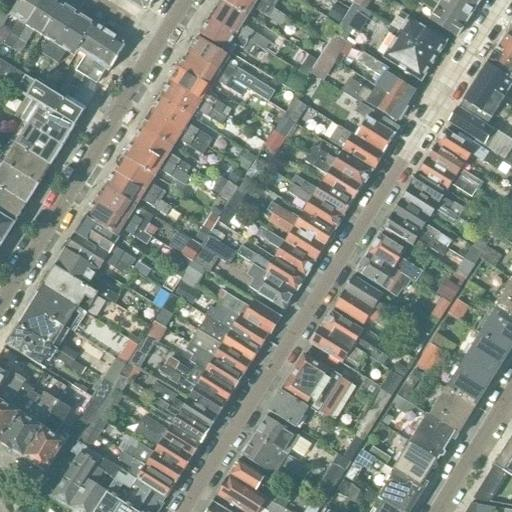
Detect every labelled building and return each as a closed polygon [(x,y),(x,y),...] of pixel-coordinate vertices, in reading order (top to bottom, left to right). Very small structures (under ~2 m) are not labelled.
[(18,22),(3,45),(13,51),(43,0),(18,0),(20,1),(12,15),(10,17),(18,22)] [(18,0),(10,0),(4,10),(12,15),(20,1),(18,0)] [(62,5),(55,0),(43,0),(13,51),(20,55),(27,45),(35,33),(42,37),(62,5)] [(151,8),(155,0),(132,0),(132,1),(144,9),(151,8)] [(221,0),(210,17),(264,52),(270,43),(243,26),(248,18),(221,0)] [(256,0),(220,0),(221,0),(248,18),(253,9),(282,27),(287,19),(256,0)] [(256,0),(287,19),(293,10),(278,2),(276,0),(256,0)] [(372,0),(356,0),(354,3),(366,10),(372,0)] [(457,37),(466,22),(431,0),(409,0),(422,7),(423,5),(434,11),(429,20),(457,37)] [(431,0),(466,22),(476,6),(466,0),(431,0)] [(324,18),(327,20),(326,20),(338,28),(350,10),(334,1),(324,18)] [(368,20),(363,16),(366,10),(354,3),(350,10),(338,28),(335,33),(346,41),(352,31),(359,36),(368,20)] [(79,15),(62,5),(42,37),(51,42),(43,55),(51,60),(79,15)] [(0,28),(2,30),(10,17),(12,15),(4,10),(0,17),(0,28)] [(391,26),(438,56),(447,41),(409,17),(400,12),(391,26)] [(95,25),(79,15),(51,60),(59,65),(67,52),(75,57),(78,53),(95,25)] [(210,17),(201,32),(200,34),(227,52),(232,43),(255,57),(260,49),(264,52),(210,17)] [(316,37),(328,44),(335,33),(338,28),(326,20),(316,37)] [(111,35),(95,25),(78,53),(86,58),(77,72),(69,86),(76,90),(84,77),(85,77),(111,35)] [(438,56),(391,26),(386,33),(395,38),(382,58),(421,83),(438,56)] [(328,44),(324,50),(324,51),(322,53),(336,62),(347,44),(345,43),(346,41),(335,33),(328,44)] [(123,43),(111,35),(85,77),(92,82),(102,68),(110,73),(125,49),(123,43)] [(511,40),(505,36),(498,47),(511,56),(511,62),(510,66),(511,67),(511,40)] [(191,48),(188,53),(235,83),(236,82),(268,102),(274,92),(238,69),(236,72),(225,66),(230,58),(197,38),(191,48)] [(324,50),(317,46),(310,57),(317,61),(322,53),(324,51),(324,50)] [(511,56),(498,47),(486,65),(511,81),(511,67),(510,66),(511,62),(511,56)] [(188,53),(178,68),(211,88),(216,81),(230,91),(235,83),(188,53)] [(309,74),(323,82),(336,62),(322,53),(317,61),(309,74)] [(376,88),(407,106),(416,92),(403,84),(406,80),(363,53),(356,63),(382,79),(376,88)] [(310,58),(308,56),(298,72),(307,77),(309,74),(317,61),(310,57),(310,58)] [(85,113),(0,60),(0,82),(26,98),(40,107),(75,128),(85,113)] [(511,81),(486,65),(458,110),(485,127),(511,84),(511,81)] [(178,68),(169,83),(226,119),(231,111),(206,96),(211,88),(178,68)] [(309,78),(307,77),(298,72),(293,69),(283,85),(299,94),(309,78)] [(376,88),(373,94),(350,79),(341,92),(359,104),(371,111),(372,111),(386,120),(388,116),(397,122),(407,106),(376,88)] [(169,83),(160,98),(192,118),(197,111),(211,121),(221,127),(226,119),(169,83)] [(78,88),(71,98),(80,103),(86,94),(78,88)] [(63,148),(75,128),(40,107),(26,98),(14,117),(21,121),(63,148)] [(160,98),(150,113),(207,148),(212,141),(202,135),(188,126),(192,118),(160,98)] [(306,108),(295,100),(284,117),(295,125),(306,108)] [(382,156),(400,129),(386,120),(372,111),(371,111),(359,104),(354,113),(365,121),(354,138),(382,156)] [(458,110),(448,125),(474,141),(482,146),(492,131),(485,127),(458,110)] [(262,146),(264,143),(265,144),(273,131),(275,128),(250,112),(245,120),(264,132),(257,143),(262,146)] [(150,113),(141,127),(174,148),(178,141),(192,150),(202,156),(207,148),(150,113)] [(276,129),(275,128),(273,131),(286,139),(295,125),(284,117),(276,129)] [(51,167),(63,148),(21,121),(19,125),(26,129),(16,145),(51,167)] [(141,127),(131,143),(185,176),(190,168),(183,164),(169,155),(174,148),(141,127)] [(374,170),(382,156),(354,138),(337,127),(329,141),(374,170)] [(264,148),(275,155),(286,139),(273,131),(265,144),(266,144),(264,148)] [(445,131),(435,147),(466,166),(472,157),(484,165),(485,163),(497,172),(502,163),(503,163),(472,144),(470,147),(445,131)] [(155,177),(160,171),(174,179),(185,187),(190,179),(185,176),(131,143),(122,157),(155,177)] [(39,186),(44,177),(51,167),(16,145),(6,161),(0,157),(0,161),(24,177),(39,186)] [(363,187),(368,180),(372,173),(340,153),(336,161),(313,147),(309,153),(363,187)] [(453,177),(477,191),(478,192),(482,184),(462,172),(466,166),(435,147),(427,160),(453,177)] [(511,149),(503,164),(511,169),(511,149)] [(244,151),(236,164),(246,171),(255,158),(244,151)] [(354,202),(363,187),(309,153),(303,162),(327,177),(323,183),(354,202)] [(155,177),(122,157),(113,172),(121,177),(160,202),(164,194),(150,185),(155,177)] [(418,173),(448,192),(452,186),(472,199),(477,191),(453,177),(427,160),(418,173)] [(0,166),(2,168),(0,170),(0,188),(27,205),(39,186),(24,177),(0,161),(0,166)] [(256,161),(247,176),(252,179),(256,180),(261,178),(264,173),(264,168),(261,164),(256,161)] [(141,200),(155,210),(165,216),(170,209),(160,202),(121,177),(113,172),(104,187),(136,207),(141,200)] [(418,173),(410,187),(459,219),(464,211),(444,198),(448,192),(418,173)] [(221,178),(213,191),(228,202),(236,190),(237,187),(229,182),(228,183),(221,178)] [(246,178),(239,189),(237,187),(236,190),(246,196),(254,184),(246,178)] [(345,217),(347,213),(353,203),(354,202),(323,183),(318,191),(297,178),(293,184),(345,217)] [(335,231),(344,218),(345,217),(293,184),(287,193),(307,206),(304,212),(335,231)] [(104,187),(103,188),(94,203),(151,239),(157,230),(148,225),(153,218),(136,207),(104,187)] [(410,187),(401,201),(431,220),(434,214),(460,230),(465,223),(459,219),(410,187)] [(0,215),(15,225),(27,205),(0,188),(0,215)] [(230,202),(227,206),(236,211),(246,196),(236,190),(228,202),(230,202)] [(502,205),(510,210),(511,206),(511,194),(509,193),(502,205)] [(401,201),(393,214),(447,248),(451,242),(437,232),(427,225),(431,220),(401,201)] [(94,203),(92,206),(84,218),(116,238),(122,230),(136,239),(146,246),(151,239),(94,203)] [(237,213),(235,212),(236,211),(227,206),(222,214),(221,213),(219,218),(217,221),(218,220),(227,227),(237,213)] [(326,246),(328,243),(335,231),(304,212),(298,221),(277,207),(273,214),(326,246)] [(215,209),(212,213),(219,218),(221,213),(215,209)] [(212,213),(211,213),(202,229),(209,233),(211,229),(212,230),(217,221),(219,218),(212,213)] [(316,262),(326,246),(273,214),(267,223),(291,238),(287,244),(316,262)] [(393,214),(386,225),(384,229),(414,247),(417,242),(442,258),(447,248),(393,214)] [(0,215),(0,243),(2,245),(8,235),(9,234),(15,225),(0,215)] [(84,218),(74,234),(130,269),(134,261),(126,257),(113,248),(118,239),(116,238),(84,218)] [(493,222),(485,235),(492,240),(495,235),(494,234),(500,226),(493,222)] [(511,244),(511,233),(500,226),(494,234),(495,235),(511,244)] [(306,278),(313,267),(316,262),(287,244),(262,228),(256,236),(281,251),(276,259),(306,278)] [(202,229),(195,239),(202,243),(208,235),(209,233),(202,229)] [(225,238),(212,230),(211,229),(209,233),(208,235),(221,244),(225,238)] [(178,232),(169,248),(191,261),(201,246),(178,232)] [(74,234),(64,251),(98,272),(103,263),(117,272),(125,277),(130,269),(74,234)] [(236,254),(221,245),(221,244),(208,235),(202,243),(203,243),(201,246),(191,261),(206,270),(205,270),(221,280),(236,254)] [(380,235),(368,254),(420,286),(426,275),(409,265),(401,259),(406,251),(380,235)] [(483,238),(480,237),(473,247),(483,253),(487,246),(488,247),(492,240),(485,235),(483,238)] [(502,256),(488,247),(487,246),(483,253),(479,259),(495,268),(502,256)] [(242,247),(237,255),(254,265),(297,293),(306,278),(276,259),(272,265),(242,247)] [(475,264),(479,258),(479,259),(483,253),(473,247),(465,259),(476,266),(476,265),(475,264)] [(64,251),(59,259),(54,267),(98,295),(101,297),(102,296),(115,305),(121,297),(93,279),(98,272),(64,251)] [(368,254),(362,264),(357,272),(383,287),(382,289),(396,298),(402,290),(404,291),(411,281),(419,286),(420,286),(368,254)] [(174,271),(175,272),(174,275),(180,279),(191,262),(183,257),(174,271)] [(455,275),(466,282),(476,266),(465,259),(464,259),(458,269),(459,269),(455,275)] [(183,277),(183,278),(182,281),(194,288),(205,270),(206,270),(191,261),(193,262),(192,263),(191,262),(180,279),(179,280),(181,280),(183,277)] [(248,273),(246,277),(253,281),(248,288),(259,295),(285,311),(297,293),(254,265),(248,273)] [(54,267),(49,274),(41,287),(81,312),(86,315),(98,295),(54,267)] [(168,285),(175,289),(181,280),(179,280),(180,279),(174,275),(168,285)] [(345,291),(387,318),(389,315),(385,312),(388,308),(380,302),(384,295),(354,276),(345,291)] [(437,294),(443,298),(442,300),(450,305),(461,289),(446,279),(437,294)] [(498,309),(511,317),(511,280),(495,307),(498,309)] [(482,290),(469,282),(465,289),(478,297),(479,296),(482,290)] [(183,285),(175,296),(183,301),(192,307),(200,296),(183,285)] [(36,296),(29,307),(69,332),(77,319),(81,312),(41,287),(36,296)] [(461,296),(477,306),(482,298),(479,296),(478,297),(465,289),(461,296)] [(151,298),(149,301),(161,309),(162,307),(170,295),(163,290),(156,301),(151,298)] [(345,291),(336,305),(335,307),(365,326),(369,320),(388,332),(393,322),(387,318),(345,291)] [(226,294),(219,305),(269,337),(281,318),(255,302),(250,310),(226,294)] [(170,295),(162,307),(174,315),(183,301),(175,296),(175,297),(173,295),(172,295),(171,296),(170,295)] [(437,308),(446,313),(450,305),(442,300),(437,308)] [(458,301),(449,315),(461,322),(470,308),(458,301)] [(260,351),(269,337),(219,305),(215,311),(210,307),(205,316),(260,351)] [(29,307),(23,316),(17,326),(74,362),(78,356),(60,346),(69,332),(29,307)] [(163,310),(156,322),(166,328),(174,315),(162,307),(161,309),(163,310)] [(511,317),(498,309),(480,336),(509,354),(511,349),(511,317)] [(322,328),(366,356),(383,366),(388,358),(359,339),(364,331),(332,312),(322,328)] [(252,364),(260,351),(205,316),(204,317),(206,318),(198,330),(252,364)] [(168,330),(166,328),(156,322),(147,335),(160,343),(168,330)] [(5,345),(40,367),(45,370),(54,357),(57,351),(17,326),(11,336),(5,345)] [(134,327),(126,340),(129,342),(137,347),(145,334),(134,327)] [(322,328),(311,345),(356,372),(366,356),(322,328)] [(243,378),(252,364),(198,330),(190,343),(243,378)] [(156,343),(159,345),(160,343),(147,335),(145,334),(137,347),(139,348),(138,350),(145,355),(148,357),(156,343)] [(436,334),(431,342),(440,348),(445,340),(436,334)] [(480,336),(463,364),(492,382),(509,354),(480,336)] [(129,342),(117,360),(125,365),(137,347),(129,342)] [(234,392),(243,378),(190,343),(185,351),(193,356),(189,362),(205,373),(234,392)] [(430,344),(416,367),(428,374),(442,352),(430,344)] [(138,350),(130,362),(137,367),(145,355),(138,350)] [(57,351),(54,357),(82,374),(86,369),(74,362),(57,351)] [(305,355),(282,391),(309,409),(310,409),(328,420),(351,385),(315,362),(315,361),(305,355)] [(125,366),(115,360),(103,380),(113,386),(125,366)] [(0,400),(10,407),(24,384),(26,381),(11,372),(12,370),(0,363),(0,400)] [(128,363),(121,376),(129,381),(129,382),(133,384),(141,371),(128,363)] [(396,364),(392,370),(404,378),(408,371),(396,364)] [(463,364),(446,391),(474,409),(492,382),(463,364)] [(226,404),(234,392),(205,373),(201,379),(192,373),(179,365),(175,371),(226,404)] [(218,418),(226,404),(175,371),(174,372),(165,367),(159,375),(182,389),(183,387),(192,393),(188,399),(218,418)] [(382,389),(393,396),(404,379),(392,372),(382,389)] [(121,376),(112,389),(121,395),(129,382),(129,381),(121,376)] [(91,399),(93,400),(92,400),(101,406),(113,386),(103,380),(91,399)] [(406,383),(397,397),(405,402),(413,388),(406,383)] [(9,408),(4,405),(0,402),(0,443),(0,444),(19,414),(32,393),(32,394),(34,391),(24,384),(10,407),(9,408)] [(112,389),(104,403),(115,410),(122,397),(120,396),(121,395),(112,389)] [(364,442),(393,396),(382,389),(352,435),(355,437),(363,442),(364,442)] [(282,391),(269,412),(297,429),(309,409),(282,391)] [(446,391),(429,418),(458,435),(474,409),(446,391)] [(0,444),(23,459),(42,429),(33,423),(37,416),(46,422),(57,403),(44,395),(41,399),(32,394),(32,393),(19,414),(0,444)] [(200,445),(207,435),(209,431),(170,407),(153,396),(149,403),(166,414),(176,420),(171,427),(200,445)] [(405,402),(397,397),(397,396),(390,407),(405,416),(411,406),(406,403),(405,402)] [(209,431),(218,418),(188,399),(184,405),(175,399),(170,407),(209,431)] [(76,427),(85,432),(101,406),(92,400),(76,427)] [(45,473),(46,474),(65,444),(56,437),(71,412),(57,403),(46,422),(54,428),(50,434),(42,429),(23,459),(34,465),(32,469),(42,476),(45,473)] [(104,403),(95,417),(106,424),(115,410),(104,403)] [(192,458),(200,445),(171,427),(168,432),(159,426),(162,421),(146,410),(145,416),(139,425),(192,458)] [(441,462),(458,435),(429,418),(427,416),(410,443),(441,462)] [(95,417),(86,431),(97,437),(106,424),(95,417)] [(266,417),(254,436),(287,457),(291,451),(303,458),(312,445),(295,435),(266,417)] [(183,472),(184,472),(192,458),(139,425),(133,432),(148,442),(158,448),(154,454),(183,472)] [(78,443),(89,450),(97,437),(86,431),(78,443)] [(254,436),(242,456),(275,477),(282,467),(304,481),(309,472),(286,458),(287,457),(254,436)] [(350,463),(363,442),(355,437),(342,458),(350,463)] [(97,455),(89,450),(78,443),(77,443),(71,452),(77,457),(51,498),(69,509),(97,465),(93,462),(97,455)] [(424,489),(441,462),(410,443),(393,470),(396,472),(424,489)] [(175,486),(183,472),(154,454),(139,444),(136,450),(130,446),(124,455),(123,454),(175,486)] [(373,448),(368,456),(384,466),(386,467),(391,459),(373,448)] [(500,456),(494,466),(495,467),(511,477),(511,453),(504,449),(502,452),(500,456)] [(356,459),(345,478),(354,483),(365,465),(379,474),(384,466),(368,456),(363,453),(358,460),(356,459)] [(166,499),(175,486),(123,454),(119,461),(133,470),(130,476),(137,480),(152,490),(166,499)] [(69,509),(72,511),(95,511),(122,471),(97,455),(93,462),(97,465),(69,509)] [(238,461),(229,475),(278,505),(277,507),(284,510),(290,501),(275,492),(262,484),(266,478),(238,461)] [(332,464),(322,482),(334,489),(345,471),(332,464)] [(507,475),(495,468),(494,468),(474,499),(490,503),(507,475)] [(95,511),(116,511),(122,502),(115,498),(129,475),(122,471),(95,511)] [(402,511),(410,511),(424,489),(396,472),(379,498),(385,501),(402,511)] [(216,496),(242,511),(260,511),(262,509),(267,511),(273,511),(277,507),(278,505),(229,475),(216,496)] [(116,511),(137,511),(152,490),(137,480),(132,487),(140,491),(129,507),(122,502),(116,511)] [(336,492),(348,500),(350,490),(350,486),(343,482),(336,492)] [(152,511),(159,502),(163,505),(166,499),(152,490),(137,511),(152,511)] [(356,504),(360,492),(359,491),(350,490),(348,500),(347,503),(356,504)] [(206,511),(242,511),(216,496),(212,503),(206,511)] [(402,511),(385,501),(377,511),(402,511)]
